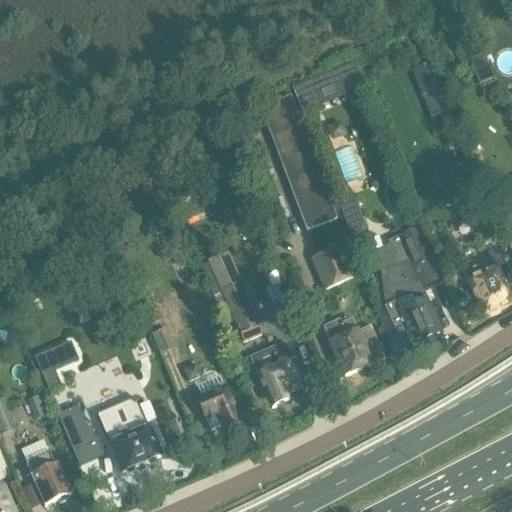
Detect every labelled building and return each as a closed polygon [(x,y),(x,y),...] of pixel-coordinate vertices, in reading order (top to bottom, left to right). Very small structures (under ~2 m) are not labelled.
[(487,63),(472,70),(472,71),(479,87),(494,81),(487,64),(487,63)] [(308,81),(291,87),(293,92),(296,101),(313,94),(314,96),(319,109),(346,98),(364,91),(357,74),(353,64),(335,71),(334,72),(308,82),(308,81)] [(429,67),(411,74),(417,88),(421,99),(439,91),(435,81),(429,67)] [(291,98),(260,110),(305,234),(337,222),(291,98)] [(331,148),(318,152),(325,170),(337,166),(334,155),(333,155),(331,148)] [(243,196),(233,200),(242,219),(251,215),(243,196)] [(356,203),(339,209),(340,213),(341,212),(356,254),(357,254),(359,260),(374,254),(372,248),(373,248),(370,242),(356,203)] [(484,220),(473,225),(479,237),(483,247),(504,237),(494,215),(493,216),(489,206),(480,211),(484,220)] [(409,265),(403,268),(390,269),(390,271),(380,272),(383,307),(388,321),(403,354),(441,337),(421,293),(422,293),(421,291),(439,283),(416,233),(398,241),(409,265)] [(324,295),(356,281),(341,248),(310,262),(324,295)] [(207,266),(200,269),(218,310),(226,307),(238,333),(244,345),(262,337),(258,326),(259,326),(241,285),(240,286),(231,265),(227,256),(207,264),(207,266)] [(511,305),(511,304),(492,261),(464,274),(483,318),(511,305)] [(115,291),(125,287),(120,275),(110,279),(115,291)] [(291,308),(281,285),(269,290),(266,291),(276,314),(291,308)] [(323,332),(344,380),(385,362),(370,329),(360,334),(359,332),(357,333),(352,323),(341,328),(340,324),(323,332)] [(166,331),(152,337),(161,357),(175,351),(166,331)] [(71,345),(34,361),(48,394),(61,388),(55,374),(79,363),(78,361),(77,362),(71,348),(71,347),(71,346),(71,345)] [(284,347),(249,361),(252,367),(270,411),(271,413),(290,405),(287,399),(302,392),(298,383),(299,382),(284,347)] [(183,372),(182,372),(188,384),(188,386),(201,380),(195,367),(193,368),(183,372)] [(219,379),(197,389),(203,402),(198,404),(211,434),(222,429),(223,432),(240,425),(219,379)] [(0,402),(0,436),(0,438),(16,432),(5,401),(0,402)] [(136,401),(96,418),(109,448),(122,476),(125,475),(129,477),(134,475),(135,470),(147,465),(151,467),(155,466),(157,461),(160,460),(148,431),(136,401)] [(76,413),(58,420),(79,470),(103,460),(90,430),(85,432),(76,413)] [(66,500),(70,499),(56,468),(55,468),(49,455),(49,456),(43,444),(21,453),(26,465),(26,466),(45,510),(58,504),(60,506),(66,503),(66,500)] [(0,511),(11,511),(1,490),(0,490),(0,511)]
